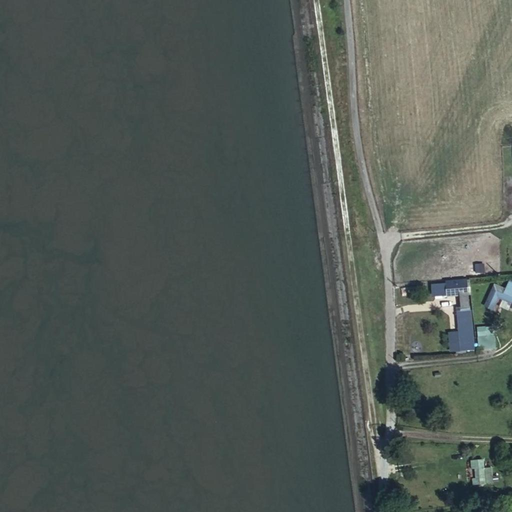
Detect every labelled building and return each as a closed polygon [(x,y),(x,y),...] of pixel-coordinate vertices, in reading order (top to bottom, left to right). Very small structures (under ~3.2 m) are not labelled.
[(467,285),(431,288),(432,298),(457,297),(459,310),(454,311),(456,335),(451,336),(452,353),(472,352),(467,285)] [(511,293),(498,287),(487,307),(498,314),(502,304),(511,307),(511,293)] [(485,328),(477,329),(477,341),(487,340),(485,328)] [(483,492),(482,477),(480,468),(469,468),(471,493),(483,492)] [(489,477),(482,477),(483,492),(490,491),(489,477)]
